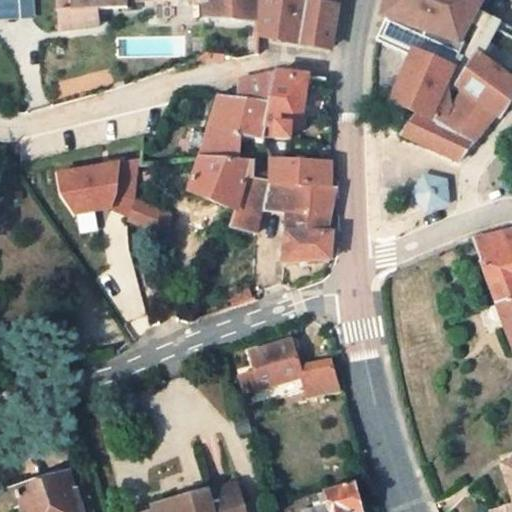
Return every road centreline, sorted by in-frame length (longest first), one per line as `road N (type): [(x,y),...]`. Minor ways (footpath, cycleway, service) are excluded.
road 1 (residential): [(0,406),(353,287)]
road 2 (residential): [(95,128),(210,66),(352,69)]
road 3 (tertiary): [(414,511),(370,395),(353,287)]
road 4 (tertiary): [(354,261),(352,69)]
road 5 (residential): [(466,224),(469,174),(511,116)]
